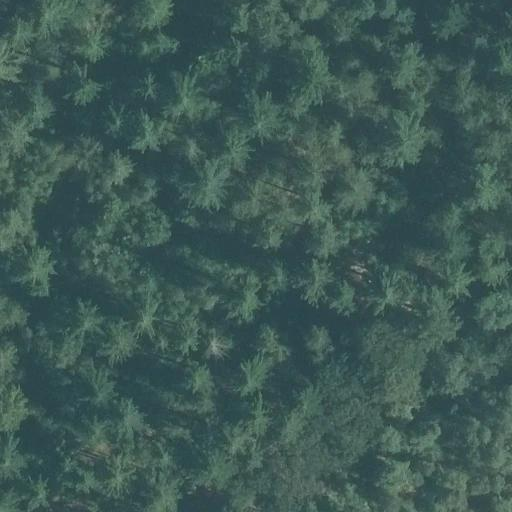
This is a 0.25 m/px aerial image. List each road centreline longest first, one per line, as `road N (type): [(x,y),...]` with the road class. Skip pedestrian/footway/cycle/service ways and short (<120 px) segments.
road 1 (track): [(269,511),(511,249)]
road 2 (track): [(90,0),(0,96)]
